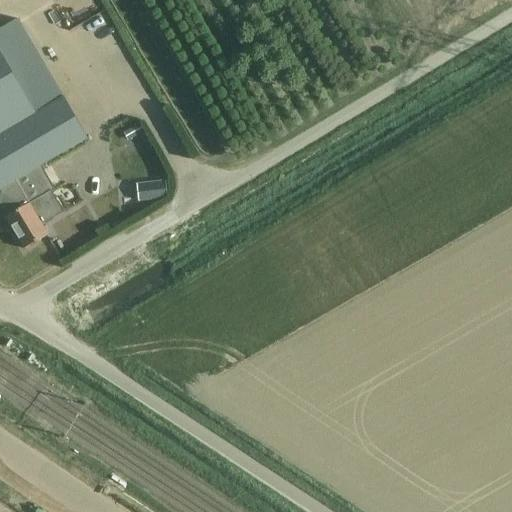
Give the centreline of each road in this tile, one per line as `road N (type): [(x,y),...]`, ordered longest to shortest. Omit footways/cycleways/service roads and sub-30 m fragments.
road 1 (unclassified): [(14,309),(511,18)]
road 2 (unclassified): [(319,511),(14,309)]
